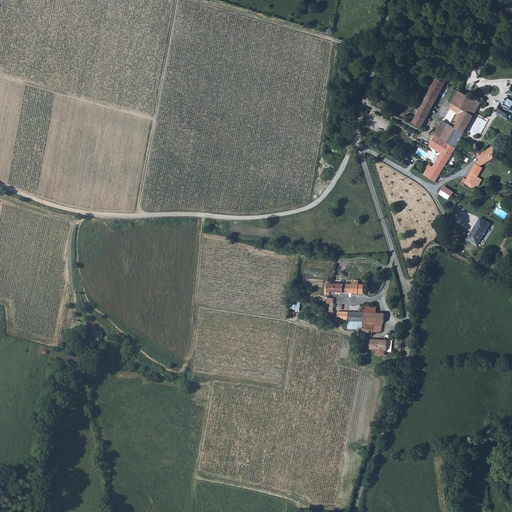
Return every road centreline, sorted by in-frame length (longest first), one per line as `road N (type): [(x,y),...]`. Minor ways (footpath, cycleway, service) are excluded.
road 1 (track): [(137,216),(246,218),(303,209),(322,197),(357,135)]
road 2 (track): [(0,75),(153,117),(137,216)]
road 3 (track): [(0,311),(42,342),(68,319),(70,228),(87,214)]
road 4 (track): [(379,54),(197,0)]
road 5 (unclassified): [(410,323),(359,147)]
road 6 (unclassified): [(359,147),(358,125),(394,0)]
road 7 (track): [(356,511),(406,375)]
road 8 (track): [(0,185),(78,212),(137,216)]
road 9 (track): [(511,283),(435,246),(405,289)]
